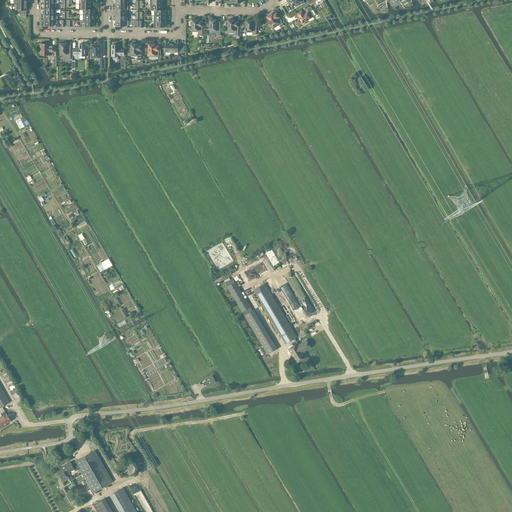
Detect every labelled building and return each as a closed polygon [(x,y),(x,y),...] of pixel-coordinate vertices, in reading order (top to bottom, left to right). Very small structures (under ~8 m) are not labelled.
[(15,4),(15,10),(17,10),(17,12),(19,12),(19,15),(26,15),(26,8),(27,8),(27,4),(15,4)] [(298,18),(299,19),(299,20),(301,23),(304,21),(306,24),(309,22),(308,20),(313,16),(310,11),(312,10),(310,6),(298,14),(300,17),(298,18)] [(267,17),(269,20),(267,21),(269,24),(271,23),(274,28),(279,25),(280,27),(284,25),(276,13),(273,15),(272,13),(271,14),(270,14),(267,17)] [(192,27),(192,32),(198,32),(198,36),(202,36),(202,21),(198,21),(198,19),(197,19),(196,19),(192,19),(192,23),(191,23),(191,27),(192,27)] [(210,32),(210,33),(216,34),(216,36),(220,36),(220,21),(216,21),(216,20),(215,20),(214,20),(210,20),(210,23),(208,23),(208,27),(210,27),(210,32)] [(234,22),(235,20),(233,20),(232,20),(228,20),(228,23),(226,23),(226,27),(228,27),(228,32),(234,32),(234,36),(238,36),(238,22),(234,22)] [(252,22),(253,20),(251,20),(250,20),(246,20),(246,24),(244,24),(244,27),(246,27),(246,32),(252,33),(252,34),(256,34),(256,22),(252,22)] [(40,48),(41,48),(41,54),(46,55),(46,56),(50,56),(50,52),(55,52),(55,46),(51,46),(49,46),(49,44),(44,44),(44,43),(40,43),(40,48)] [(59,47),(59,51),(60,51),(60,56),(66,56),(66,59),(71,59),(71,45),(67,45),(67,43),(65,43),(60,43),(60,47),(59,47)] [(91,48),(91,55),(90,56),(90,57),(91,58),(93,58),(94,57),(101,58),(101,45),(97,45),(96,44),(94,43),(93,44),(91,44),(91,47),(91,48)] [(74,55),(79,55),(79,56),(85,56),(85,54),(86,54),(86,49),(85,49),(86,44),(85,44),(82,44),(79,44),(79,48),(74,48),(74,55)] [(118,50),(118,45),(115,45),(115,44),(113,45),(112,45),(112,50),(111,50),(111,54),(112,54),(112,56),(118,56),(118,55),(124,55),(124,49),(120,49),(120,50),(118,50)] [(131,51),(131,56),(137,56),(137,60),(141,60),(141,46),(137,46),(137,44),(136,44),(135,44),(131,44),(131,48),(129,48),(129,51),(131,51)] [(149,51),(149,57),(159,57),(159,46),(155,46),(155,44),(153,44),(149,44),(149,48),(146,48),(146,51),(149,51)] [(170,53),(174,53),(174,52),(178,52),(184,52),(184,45),(178,45),(178,44),(166,44),(166,52),(170,52),(170,53)] [(12,78),(18,87),(21,85),(15,76),(12,78)] [(356,77),(353,79),(360,91),(364,89),(356,77)] [(76,225),(78,229),(87,224),(85,220),(76,225)] [(265,253),(274,268),(280,264),(271,249),(265,253)] [(224,281),(244,315),(253,310),(235,282),(233,279),(230,280),(229,278),(224,281)] [(265,283),(254,290),(285,344),(290,341),(295,338),(297,337),(265,283)] [(244,315),(244,316),(267,355),(277,349),(254,310),(253,310),(244,315)] [(117,324),(120,328),(127,324),(124,320),(117,324)] [(311,323),(307,325),(312,334),(316,332),(311,323)] [(295,338),(290,341),(293,346),(289,348),(292,353),(291,353),(296,362),(305,357),(302,352),(310,347),(306,340),(298,345),(295,338)] [(202,381),(206,388),(217,382),(213,375),(202,381)] [(0,385),(0,407),(2,407),(10,402),(0,385)] [(11,394),(14,400),(19,397),(16,392),(11,394)] [(0,413),(2,416),(0,416),(0,429),(7,426),(6,424),(11,421),(6,413),(2,407),(0,407),(0,413)] [(95,450),(71,464),(75,469),(76,471),(79,469),(80,471),(79,471),(80,473),(81,472),(82,475),(81,475),(82,478),(84,477),(93,493),(113,482),(95,450)] [(71,464),(70,462),(61,467),(62,469),(58,471),(64,482),(69,479),(66,474),(75,469),(71,464)] [(111,494),(121,511),(137,511),(123,487),(111,494)] [(112,511),(105,499),(94,505),(97,511),(112,511)]
